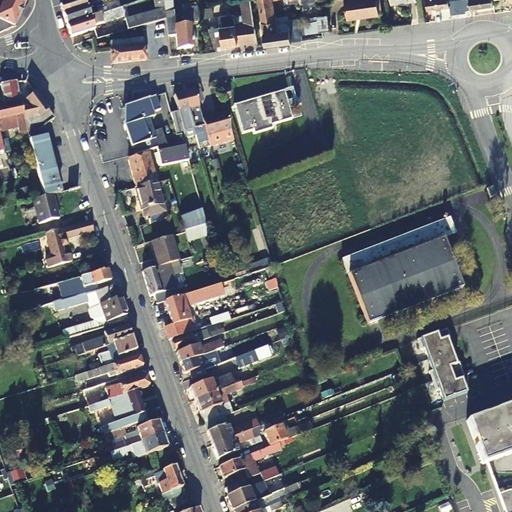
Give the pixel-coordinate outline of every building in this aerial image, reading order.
[(0,32),(13,27),(25,0),(3,0),(0,6),(0,32)] [(63,12),(102,0),(69,0),(60,3),(63,12)] [(67,24),(97,15),(97,12),(107,8),(107,6),(124,0),(102,0),(63,12),(67,24)] [(164,12),(173,10),(172,0),(163,0),(164,8),(164,12)] [(252,0),(242,0),(245,22),(236,23),(240,44),(257,42),(252,0)] [(292,41),(290,29),(278,30),(271,0),(259,0),(265,45),(292,41)] [(317,7),(316,3),(315,0),(307,0),(309,9),(317,7)] [(344,0),(347,16),(360,14),(361,17),(380,14),(377,0),(344,0)] [(426,0),(428,10),(449,7),(448,0),(426,0)] [(492,0),(449,0),(451,13),(493,5),(492,0)] [(121,7),(97,15),(67,24),(71,36),(94,29),(93,26),(124,16),(121,7)] [(196,7),(188,8),(189,22),(197,21),(196,7)] [(203,9),(204,18),(212,16),(210,7),(203,9)] [(125,20),(128,29),(165,18),(164,12),(164,8),(125,20)] [(165,21),(174,20),(173,10),(164,12),(165,18),(165,21)] [(236,23),(235,13),(220,16),(222,27),(214,28),(217,46),(240,44),(236,23)] [(318,15),(311,17),(312,24),(319,22),(318,15)] [(190,25),(175,27),(166,28),(167,38),(176,37),(177,49),(192,48),(190,25)] [(299,28),(290,29),(292,41),(301,40),(299,28)] [(111,51),(112,63),(146,60),(145,47),(111,51)] [(28,83),(33,90),(36,88),(32,81),(28,83)] [(9,96),(18,93),(16,85),(15,82),(5,82),(9,96)] [(27,93),(33,90),(28,83),(27,82),(22,82),(24,88),(27,93)] [(231,95),(228,87),(219,90),(221,99),(231,95)] [(281,88),(232,103),(241,131),(250,127),(252,131),(269,125),(268,122),(290,115),(281,88)] [(201,115),(194,90),(184,93),(196,134),(196,136),(201,134),(196,117),(201,115)] [(48,196),(60,193),(45,136),(35,138),(34,134),(42,129),(43,134),(51,129),(47,123),(54,118),(35,93),(25,99),(19,99),(20,102),(27,131),(44,197),(48,196)] [(178,112),(181,121),(186,120),(191,136),(196,134),(184,93),(174,96),(178,112)] [(155,97),(123,107),(124,126),(133,155),(157,148),(161,166),(189,160),(187,155),(185,145),(184,142),(183,140),(178,142),(179,146),(167,150),(160,130),(152,132),(148,119),(154,116),(153,113),(160,111),(155,97)] [(380,101),(352,111),(358,127),(385,116),(380,101)] [(20,102),(0,106),(0,130),(0,132),(19,128),(20,132),(27,130),(20,102)] [(333,112),(338,127),(352,122),(347,107),(333,112)] [(184,132),(181,121),(178,112),(170,113),(176,134),(184,132)] [(210,119),(203,122),(209,143),(232,136),(227,117),(212,122),(210,119)] [(128,160),(136,188),(156,183),(148,154),(128,160)] [(344,161),(259,194),(282,252),(367,219),(361,205),(350,176),(344,161)] [(354,174),(350,176),(361,205),(365,204),(354,174)] [(141,211),(143,210),(162,205),(156,183),(136,188),(134,189),(141,211)] [(495,196),(492,187),(486,189),(489,198),(495,196)] [(44,197),(28,201),(35,225),(55,219),(48,196),(44,197)] [(162,205),(143,210),(145,218),(166,212),(164,204),(162,205)] [(200,210),(179,218),(184,232),(205,224),(200,210)] [(349,276),(443,241),(440,234),(452,229),(448,216),(341,257),(349,276)] [(47,260),(49,267),(72,261),(70,254),(67,255),(65,246),(67,246),(69,241),(68,238),(92,232),(89,222),(46,235),(53,259),(47,260)] [(169,235),(150,241),(158,267),(169,264),(173,262),(177,261),(169,235)] [(460,286),(443,241),(349,276),(367,322),(460,286)] [(93,274),(108,270),(102,253),(88,257),(93,274)] [(179,297),(172,274),(169,264),(158,267),(144,271),(142,271),(150,297),(154,296),(156,304),(165,301),(179,297)] [(94,286),(97,285),(111,281),(108,270),(93,274),(40,288),(42,294),(49,292),(53,303),(78,296),(85,294),(85,292),(95,289),(94,286)] [(111,281),(97,285),(99,290),(113,287),(111,281)] [(128,320),(116,286),(113,287),(99,290),(85,294),(78,296),(55,303),(56,307),(64,304),(66,309),(90,302),(92,318),(96,322),(98,329),(128,320)] [(179,297),(165,301),(172,325),(192,319),(188,306),(214,298),(211,287),(179,297)] [(65,339),(98,329),(96,322),(63,332),(65,339)] [(101,338),(71,347),(74,357),(110,345),(109,343),(132,336),(128,326),(104,333),(105,336),(101,338)] [(173,338),(186,334),(184,327),(171,331),(173,338)] [(424,350),(428,360),(452,352),(447,340),(450,339),(447,329),(417,340),(421,351),(424,350)] [(210,338),(208,333),(207,332),(200,334),(199,332),(173,341),(175,349),(210,338)] [(226,332),(218,335),(220,340),(228,338),(226,332)] [(109,343),(110,345),(110,347),(114,345),(120,362),(138,355),(132,336),(109,343)] [(229,340),(219,344),(221,349),(226,347),(231,345),(229,340)] [(221,349),(219,344),(210,347),(210,345),(199,349),(198,345),(176,352),(181,363),(201,356),(206,354),(215,351),(221,349)] [(65,349),(66,352),(68,358),(74,357),(71,347),(65,349)] [(215,351),(217,356),(228,352),(226,347),(221,349),(215,351)] [(89,365),(91,371),(113,363),(110,351),(98,355),(100,362),(89,365)] [(206,354),(208,360),(217,356),(215,351),(206,354)] [(254,351),(235,358),(239,369),(258,362),(254,351)] [(429,372),(432,382),(462,371),(459,363),(456,364),(452,352),(428,360),(432,371),(429,372)] [(116,370),(117,374),(117,375),(142,367),(138,355),(120,362),(113,363),(91,371),(78,375),(79,381),(109,372),(116,370)] [(206,374),(203,362),(201,356),(181,363),(184,374),(190,372),(192,379),(206,374)] [(465,379),(462,371),(432,382),(436,392),(439,391),(443,402),(467,393),(462,380),(465,379)] [(91,398),(93,405),(109,400),(139,391),(148,387),(144,375),(112,386),(114,390),(91,398)] [(195,400),(240,382),(239,377),(228,381),(227,377),(212,383),(211,380),(190,388),(195,400)] [(242,388),(240,382),(195,400),(204,424),(225,416),(230,414),(232,413),(225,395),(242,388)] [(84,395),(101,391),(100,386),(83,390),(84,395)] [(146,413),(139,391),(109,400),(116,419),(100,425),(103,434),(110,432),(123,428),(146,421),(144,414),(146,413)] [(511,404),(466,421),(482,465),(511,454),(511,404)] [(267,409),(263,410),(268,423),(273,421),(267,409)] [(207,432),(228,424),(225,416),(204,424),(207,432)] [(139,437),(125,441),(126,446),(162,434),(158,421),(136,429),(139,437)] [(230,430),(228,424),(207,432),(211,446),(251,430),(248,423),(230,430)] [(263,433),(269,447),(274,445),(291,438),(286,426),(281,427),(281,425),(263,433)] [(302,433),(298,426),(291,429),(294,436),(302,433)] [(251,430),(253,438),(259,435),(260,435),(257,427),(256,428),(251,430)] [(110,432),(113,440),(125,436),(123,428),(110,432)] [(247,440),(253,438),(251,430),(211,446),(217,459),(238,451),(236,444),(247,440)] [(106,443),(113,440),(110,432),(103,434),(106,443)] [(117,450),(110,452),(113,462),(133,453),(135,458),(167,447),(162,434),(126,446),(122,448),(117,450)] [(253,438),(247,440),(250,446),(261,441),(259,435),(253,438)] [(269,447),(219,466),(223,478),(244,470),(243,467),(250,465),(249,463),(276,452),(274,445),(269,447)] [(256,476),(268,471),(266,465),(254,470),(256,476)] [(156,469),(138,476),(143,488),(148,486),(146,480),(156,476),(165,502),(171,500),(173,506),(187,502),(174,466),(162,471),(163,474),(158,475),(156,469)] [(271,478),(268,471),(256,476),(258,483),(264,480),(271,478)] [(264,480),(266,484),(282,477),(281,474),(271,478),(264,480)] [(263,485),(266,484),(264,480),(258,483),(242,490),(228,496),(227,496),(232,511),(282,490),(288,487),(287,485),(277,489),(276,485),(251,495),(250,493),(263,487),(263,485)] [(242,490),(239,482),(224,488),(228,496),(242,490)] [(282,490),(284,495),(285,498),(291,495),(288,487),(282,490)] [(268,500),(284,495),(282,490),(232,511),(256,511),(270,506),(268,500)] [(458,511),(475,511),(469,491),(453,496),(458,511)] [(511,511),(511,491),(508,491),(499,494),(505,511),(511,511)]
